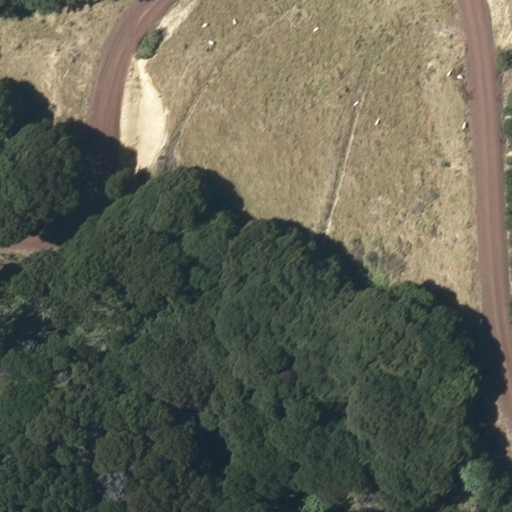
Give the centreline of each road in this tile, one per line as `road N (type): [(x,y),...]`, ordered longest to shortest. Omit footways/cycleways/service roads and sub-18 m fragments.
road 1 (track): [(511,429),(486,380),(468,303),(466,106),(453,0)]
road 2 (track): [(118,0),(46,176),(17,211),(0,216)]
